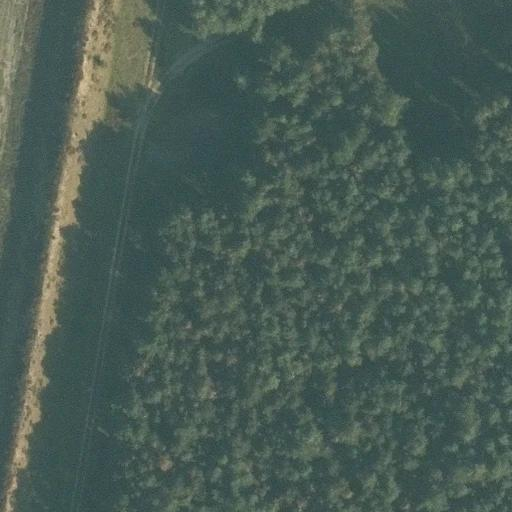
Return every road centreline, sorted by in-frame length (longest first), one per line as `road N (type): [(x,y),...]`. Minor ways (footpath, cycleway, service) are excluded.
road 1 (track): [(80,511),(161,0)]
road 2 (track): [(141,106),(223,39),(310,0)]
